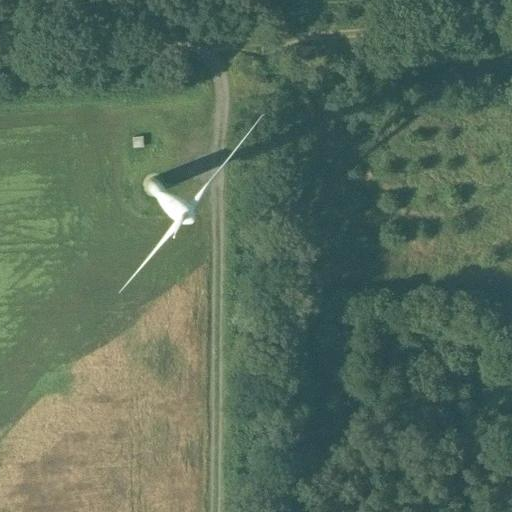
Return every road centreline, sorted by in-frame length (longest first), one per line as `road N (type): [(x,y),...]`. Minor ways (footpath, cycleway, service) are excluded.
road 1 (track): [(511,23),(0,61)]
road 2 (track): [(215,45),(214,511)]
